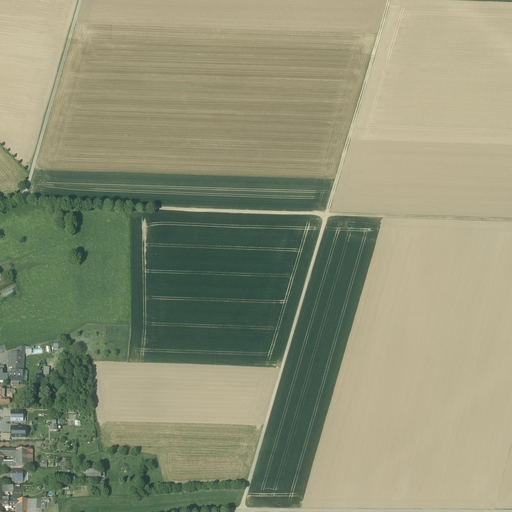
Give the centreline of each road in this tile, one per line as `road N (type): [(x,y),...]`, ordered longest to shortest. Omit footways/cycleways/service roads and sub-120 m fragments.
road 1 (track): [(21,198),(326,214),(241,509)]
road 2 (track): [(388,0),(326,214),(511,220)]
road 3 (track): [(218,511),(511,511)]
road 4 (track): [(80,0),(21,198)]
